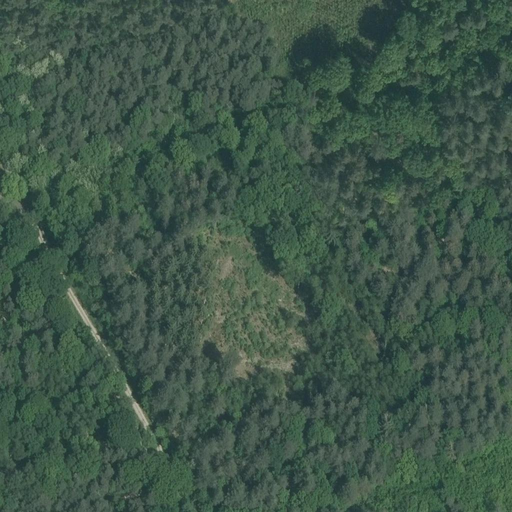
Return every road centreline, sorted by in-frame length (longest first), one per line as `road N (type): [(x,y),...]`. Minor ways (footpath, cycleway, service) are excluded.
road 1 (track): [(29,204),(386,94)]
road 2 (track): [(29,204),(195,511)]
road 3 (track): [(511,262),(407,84)]
road 4 (track): [(386,94),(511,22)]
